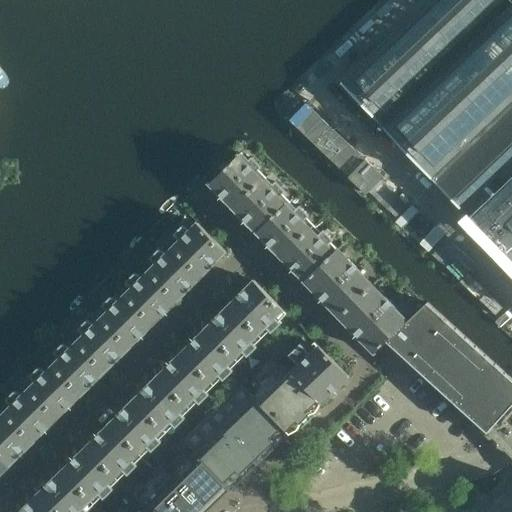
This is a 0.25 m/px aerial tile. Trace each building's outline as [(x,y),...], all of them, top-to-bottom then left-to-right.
[(511,263),(511,0),(428,0),(341,84),(511,263)] [(0,87),(1,88),(3,88),(4,87),(5,86),(6,85),(7,84),(8,83),(8,81),(8,80),(8,78),(8,77),(7,76),(6,74),(5,73),(0,68),(0,87)] [(234,209),(263,181),(256,173),(262,167),(252,158),(246,164),(238,156),(210,184),(234,209)] [(258,233),(287,205),(280,198),(286,192),(276,182),(270,188),(263,181),(234,209),(258,233)] [(281,257),(310,229),(303,222),(309,216),(300,206),(294,212),(287,205),(258,233),(281,257)] [(226,252),(198,223),(190,231),(184,225),(174,234),(180,240),(173,247),(202,277),(226,252)] [(305,281),(334,253),(327,246),(333,240),(324,230),(317,236),(310,229),(281,257),(305,281)] [(202,277),(173,247),(166,254),(160,248),(150,258),(156,264),(149,271),(178,300),(202,277)] [(334,253),(305,281),(304,281),(339,317),(372,285),(337,249),(334,253)] [(178,300),(149,271),(142,278),(136,272),(126,281),(132,288),(125,295),(154,324),(178,300)] [(283,310),(260,286),(254,281),(230,305),(259,334),(266,327),(272,333),(281,323),(275,317),(283,310)] [(407,321),(372,285),(339,317),(375,353),(386,342),(407,321)] [(154,324),(125,295),(118,302),(112,296),(103,305),(109,311),(102,318),(131,347),(154,324)] [(511,511),(511,446),(508,443),(493,427),(511,405),(511,380),(427,302),(407,321),(386,342),(487,434),(502,449),(511,459),(511,511)] [(259,334),(230,305),(206,329),(235,358),(242,351),(248,357),(257,347),(251,341),(259,334)] [(131,347),(102,318),(95,325),(89,319),(79,328),(85,334),(78,341),(107,370),(131,347)] [(235,358),(206,329),(182,352),(211,381),(218,374),(224,380),(234,371),(228,365),(235,358)] [(107,370),(78,341),(71,348),(65,342),(55,352),(61,358),(54,365),(83,394),(107,370)] [(349,377),(344,371),(319,346),(311,354),(301,344),(293,351),(303,361),(292,373),(322,403),(349,377)] [(211,381),(182,352),(159,375),(187,404),(195,397),(200,403),(210,394),(204,388),(211,381)] [(83,394),(54,365),(47,372),(41,366),(31,375),(37,381),(30,388),(59,418),(83,394)] [(322,403),(292,373),(286,367),(262,383),(254,398),(289,434),(298,429),(301,423),(310,414),(316,412),(322,403)] [(187,404),(159,375),(135,399),(164,428),(171,421),(177,427),(186,417),(180,411),(187,404)] [(289,434),(254,398),(240,384),(184,440),(196,452),(232,489),(289,434)] [(59,418),(30,388),(23,395),(17,389),(8,399),(14,405),(6,412),(35,441),(59,418)] [(164,428),(135,399),(111,423),(140,452),(147,445),(153,451),(162,441),(156,435),(164,428)] [(35,441),(6,412),(0,418),(0,457),(9,467),(35,441)] [(140,452),(111,423),(87,446),(116,475),(123,468),(129,474),(138,465),(132,459),(140,452)] [(116,475),(87,446),(63,470),(92,499),(99,492),(105,498),(115,488),(109,482),(116,475)] [(208,511),(232,489),(196,452),(137,509),(140,511),(208,511)] [(0,476),(1,475),(9,467),(0,458),(0,476)] [(92,499),(63,470),(37,495),(53,511),(90,511),(91,511),(85,506),(92,499)] [(22,511),(20,511),(53,511),(37,495),(29,503),(22,510),(22,511)]
